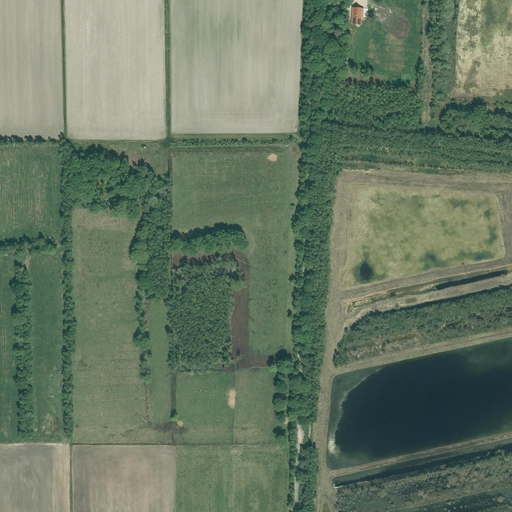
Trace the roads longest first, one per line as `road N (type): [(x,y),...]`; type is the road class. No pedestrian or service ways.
road 1 (unclassified): [(297,511),(316,0)]
road 2 (track): [(301,0),(297,140)]
